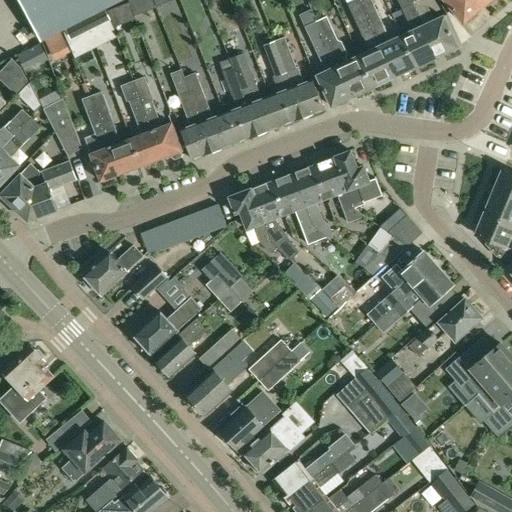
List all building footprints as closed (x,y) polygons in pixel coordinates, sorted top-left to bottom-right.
[(21,0),(42,39),(64,28),(84,18),(104,7),(117,0),(21,0)] [(374,86),(396,76),(360,0),(359,0),(349,5),(362,34),(363,33),(371,49),(359,54),(374,86)] [(391,39),(372,0),(360,0),(396,76),(417,66),(402,34),(391,39)] [(417,66),(439,56),(413,2),(412,0),(398,0),(402,8),(402,7),(412,29),(402,34),(417,66)] [(412,0),(413,2),(439,56),(458,47),(443,16),(435,20),(425,0),(412,0)] [(446,0),(465,22),(482,8),(474,0),(446,0)] [(104,7),(84,18),(90,32),(111,21),(104,7)] [(342,41),(338,39),(327,16),(318,21),(345,80),(352,96),(374,86),(359,54),(348,60),(346,57),(348,53),(342,41)] [(84,18),(64,28),(70,42),(90,32),(84,18)] [(305,27),(325,70),(318,74),(332,105),(352,96),(345,80),(318,21),(305,27)] [(275,39),(276,41),(281,55),(304,116),(325,108),(314,78),(302,83),(285,36),(275,39)] [(281,125),(304,116),(281,55),(276,41),(265,45),(270,59),(271,58),(283,90),(270,95),(281,125)] [(45,56),(38,43),(28,48),(35,61),(45,56)] [(230,58),(230,59),(259,133),(281,125),(270,95),(257,100),(252,86),(257,84),(245,53),(230,58)] [(220,63),(223,70),(232,95),(233,95),(238,107),(224,112),(236,142),(259,133),(230,59),(220,63)] [(21,68),(21,67),(7,85),(16,93),(28,82),(21,68)] [(171,73),(191,125),(180,128),(191,158),(213,150),(184,76),(185,76),(182,69),(171,73)] [(196,72),(185,76),(184,76),(213,150),(236,142),(224,112),(213,116),(196,72)] [(182,154),(180,150),(182,149),(171,122),(161,126),(153,104),(152,102),(154,101),(145,77),(134,81),(162,157),(171,154),(172,157),(174,159),(181,156),(182,154)] [(130,137),(141,165),(162,157),(134,81),(134,80),(120,85),(126,101),(128,100),(140,133),(130,137)] [(102,92),(91,96),(101,124),(120,173),(141,165),(130,137),(120,141),(102,92)] [(82,99),(93,127),(92,127),(101,148),(90,152),(100,180),(120,173),(101,124),(91,96),(82,99)] [(74,125),(64,99),(44,109),(57,134),(74,125)] [(0,150),(32,118),(23,109),(11,121),(2,131),(0,129),(0,150)] [(0,183),(19,164),(11,157),(29,138),(30,139),(41,126),(32,118),(0,150),(0,183)] [(365,215),(355,207),(365,203),(358,186),(370,181),(363,165),(361,166),(358,160),(355,162),(350,150),(334,156),(335,157),(354,208),(365,215)] [(337,194),(348,222),(365,215),(354,208),(335,157),(314,165),(326,198),(337,194)] [(50,190),(77,179),(70,161),(41,172),(40,173),(41,174),(44,173),(47,182),(28,189),(33,203),(31,203),(36,217),(57,209),(50,190)] [(29,220),(36,217),(31,203),(33,203),(28,189),(47,182),(44,173),(41,174),(40,173),(41,172),(31,164),(22,173),(21,172),(1,194),(29,220)] [(314,165),(293,173),(311,223),(325,237),(326,236),(330,240),(337,232),(322,219),(315,202),(326,198),(314,165)] [(511,173),(503,170),(495,189),(511,196),(511,173)] [(307,243),(325,237),(311,223),(293,173),(273,180),(285,213),(295,209),(307,243)] [(281,214),(269,182),(250,189),(269,239),(291,261),(299,252),(274,217),(281,214)] [(269,252),(275,246),(269,239),(250,189),(249,188),(228,196),(234,213),(238,211),(241,220),(242,219),(246,228),(253,225),(259,241),(269,252)] [(511,196),(495,189),(487,210),(511,220),(511,196)] [(226,224),(218,203),(209,207),(218,228),(226,224)] [(199,210),(208,231),(218,228),(209,207),(199,210)] [(187,215),(196,236),(208,231),(199,210),(187,215)] [(511,260),(511,247),(507,246),(511,233),(511,224),(485,214),(477,234),(489,239),(488,243),(498,255),(511,260)] [(174,220),(183,241),(196,236),(186,215),(174,220)] [(174,220),(164,224),(172,245),(183,241),(174,220)] [(152,229),(160,250),(172,245),(164,224),(152,229)] [(408,246),(422,232),(415,224),(399,239),(408,246)] [(141,233),(149,254),(160,250),(152,229),(141,233)] [(408,246),(393,237),(381,252),(393,260),(408,246)] [(83,274),(85,275),(84,282),(89,287),(95,287),(101,293),(142,255),(133,245),(116,260),(108,251),(83,274)] [(409,280),(381,305),(388,313),(395,307),(439,268),(422,249),(407,262),(410,264),(402,272),(409,280)] [(381,252),(364,268),(375,276),(387,265),(393,260),(381,252)] [(144,300),(170,278),(157,264),(132,287),(144,300)] [(367,303),(397,276),(387,265),(375,276),(357,292),(367,303)] [(439,268),(395,307),(403,316),(412,307),(428,326),(457,300),(447,289),(453,284),(439,268)] [(206,285),(218,297),(229,286),(218,274),(212,280),(206,285)] [(314,274),(304,285),(314,294),(324,284),(314,274)] [(330,298),(338,307),(339,308),(354,295),(345,285),(344,285),(330,298)] [(243,301),(229,286),(218,297),(231,312),(243,301)] [(328,316),(337,308),(332,302),(320,290),(310,299),(328,316)] [(202,307),(191,295),(166,318),(158,310),(133,333),(152,353),(202,307)] [(410,345),(419,355),(429,346),(430,346),(448,330),(456,340),(482,317),(466,298),(440,321),(438,319),(410,345)] [(188,345),(206,329),(197,318),(178,335),(180,337),(156,359),(170,375),(195,353),(188,345)] [(243,340),(233,329),(200,359),(210,370),(243,340)] [(249,369),(258,380),(291,350),(282,339),(249,369)] [(187,393),(205,413),(231,390),(226,384),(246,366),(241,360),(252,350),(244,341),(187,393)] [(299,343),(291,350),(292,350),(292,351),(301,360),(308,353),(299,343)] [(467,349),(447,366),(459,380),(450,387),(466,405),(479,394),(511,366),(511,357),(501,344),(479,363),(467,349)] [(15,384),(0,398),(0,400),(20,422),(48,397),(40,389),(54,376),(42,364),(45,361),(32,347),(5,373),(15,384)] [(269,391),(297,365),(287,355),(292,351),(292,350),(291,350),(258,380),(269,391)] [(511,366),(479,394),(495,412),(485,421),(496,434),(511,419),(511,416),(503,406),(511,397),(511,366)] [(380,382),(368,368),(337,395),(349,409),(380,382)] [(401,402),(417,387),(404,371),(387,385),(401,402)] [(349,409),(371,434),(388,420),(390,418),(388,417),(401,407),(380,382),(349,409)] [(235,417),(220,430),(238,449),(280,411),(271,400),(263,392),(246,407),(243,410),(241,408),(233,415),(235,417)] [(427,394),(413,402),(422,418),(436,410),(427,394)] [(388,420),(403,439),(405,437),(417,428),(401,407),(388,417),(390,418),(388,420)] [(285,414),(244,451),(246,453),(252,460),(252,465),(257,470),(261,470),(263,472),(278,459),(280,463),(289,454),(286,451),(288,449),(304,436),(295,426),(285,414)] [(86,472),(122,440),(105,422),(90,435),(86,430),(65,449),(74,458),(63,468),(75,481),(86,472)] [(56,451),(73,436),(64,425),(47,439),(56,451)] [(405,437),(418,455),(430,446),(417,428),(405,437)] [(274,480),(287,497),(348,450),(355,444),(346,433),(329,447),(330,449),(305,469),(299,461),(274,480)] [(443,444),(458,455),(465,447),(450,436),(443,444)] [(338,473),(355,460),(350,453),(357,447),(355,444),(348,450),(287,497),(298,511),(303,511),(325,495),(319,486),(337,472),(338,473)] [(127,448),(104,467),(113,477),(87,500),(96,511),(98,511),(146,470),(138,461),(140,460),(130,448),(128,449),(127,448)] [(0,465),(11,470),(23,460),(0,450),(0,465)] [(25,479),(44,463),(35,452),(16,468),(25,479)] [(466,463),(459,459),(454,470),(461,473),(466,463)] [(465,511),(476,505),(447,467),(440,473),(441,474),(431,482),(454,511),(465,511)] [(309,511),(346,511),(391,478),(390,477),(383,483),(376,474),(358,489),(357,488),(346,497),(340,489),(309,511)] [(152,511),(169,498),(152,477),(140,487),(137,484),(116,502),(113,500),(125,490),(98,511),(152,511)] [(372,511),(400,490),(391,478),(346,511),(372,511)] [(0,492),(4,494),(11,485),(0,480),(0,501),(4,497),(0,495),(0,492)] [(471,496),(498,511),(511,511),(511,502),(478,483),(471,496)] [(12,511),(16,508),(7,499),(0,505),(0,508),(3,511),(12,511)]
